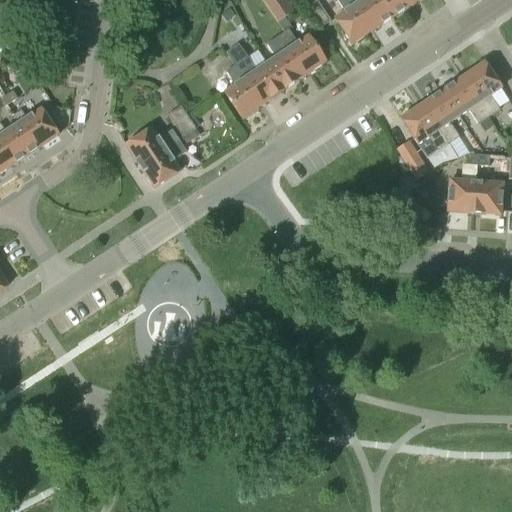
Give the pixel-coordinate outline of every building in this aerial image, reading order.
[(294,13),(285,0),(262,0),(278,23),(286,19),(294,13)] [(352,46),(373,32),(351,0),(336,0),(345,12),(334,19),(352,46)] [(394,18),(381,0),(351,0),(373,32),(394,18)] [(381,0),(394,18),(415,4),(411,0),(381,0)] [(308,8),(321,28),(331,22),(317,1),(308,8)] [(230,9),(221,16),(226,23),(235,17),(230,9)] [(278,38),(305,78),(326,64),(307,37),(298,43),(289,30),(278,38)] [(284,92),(305,78),(278,38),(267,45),(275,58),(266,65),(284,92)] [(284,92),(266,65),(257,70),(249,57),(245,60),(236,66),(263,106),(284,92)] [(463,78),(490,118),(501,110),(492,97),(502,91),(495,80),(484,64),(463,78)] [(242,120),(263,106),(236,66),(226,73),(235,86),(224,93),(242,120)] [(463,78),(442,92),(460,118),(469,112),(478,125),(480,125),(480,124),(489,119),(490,118),(463,78)] [(18,99),(12,92),(2,99),(7,106),(18,99)] [(451,125),(460,118),(442,92),(421,106),(448,146),(460,138),(451,125)] [(427,160),(448,146),(421,106),(400,120),(427,160)] [(181,107),(168,116),(183,139),(196,130),(196,129),(187,116),(181,107)] [(20,123),(38,150),(59,136),(42,110),(28,119),(22,111),(15,116),(19,123),(20,123)] [(191,114),(187,116),(196,129),(200,126),(191,114)] [(0,139),(16,165),(38,150),(20,123),(19,123),(5,133),(0,126),(0,125),(0,139)] [(126,147),(125,147),(139,169),(180,142),(179,141),(176,137),(172,131),(158,140),(151,130),(142,136),(126,147)] [(196,130),(183,139),(179,141),(180,142),(183,147),(200,135),(196,130)] [(0,175),(16,165),(0,139),(0,175)] [(180,142),(139,169),(154,190),(180,173),(173,163),(187,153),(183,147),(180,142)] [(409,143),(398,151),(402,158),(398,159),(401,175),(411,171),(412,172),(418,181),(429,174),(429,173),(428,173),(423,164),(409,143)] [(478,166),(479,156),(467,155),(467,166),(478,166)] [(479,156),(478,166),(489,167),(490,157),(479,156)] [(474,215),(476,182),(450,180),(448,213),(474,215)] [(476,182),(474,215),(500,217),(502,197),(503,184),(492,183),(478,182),(476,182)] [(408,198),(407,210),(428,211),(428,199),(408,198)]
